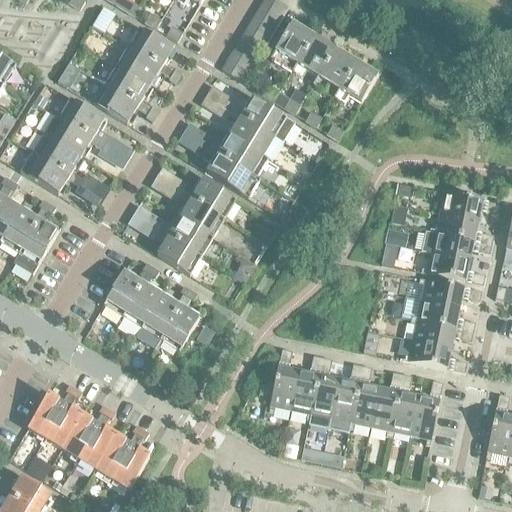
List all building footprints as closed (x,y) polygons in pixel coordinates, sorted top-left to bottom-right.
[(79,13),(85,4),(78,0),(71,0),(68,6),(79,13)] [(199,8),(204,0),(173,0),(172,2),(183,9),(187,1),(199,8)] [(272,0),(265,0),(261,7),(282,19),(288,9),(272,0)] [(123,12),(134,19),(139,10),(128,3),(123,12)] [(261,7),(255,16),(276,28),(282,19),(261,7)] [(144,25),(155,32),(160,23),(149,16),(144,25)] [(255,16),(250,25),(270,38),(276,29),(255,16)] [(270,38),(250,25),(244,35),(264,47),(270,38)] [(260,56),(290,75),(313,39),(310,37),(312,35),(301,28),(299,30),(293,26),(292,25),(289,31),(279,25),(260,56)] [(161,71),(163,67),(173,51),(138,30),(127,50),(161,71)] [(171,30),(166,38),(176,45),(182,36),(171,30)] [(264,47),(244,35),(238,44),(259,56),(264,47)] [(313,38),(313,39),(290,75),(301,81),(306,73),(317,80),(334,52),(332,50),(333,48),(322,41),(320,43),(314,39),(313,38)] [(238,44),(233,53),(253,66),(259,56),(238,44)] [(169,81),(174,73),(163,67),(161,71),(127,50),(115,68),(150,89),(159,74),(169,81)] [(327,86),(338,93),(355,65),(353,63),(354,61),(343,54),(342,56),(335,52),(334,51),(334,52),(317,80),(312,88),(322,94),(327,86)] [(233,53),(227,63),(248,75),(253,66),(233,53)] [(0,85),(3,87),(15,68),(0,58),(0,85)] [(248,75),(227,63),(221,73),(241,85),(248,75)] [(355,64),(355,65),(338,93),(333,101),(343,107),(348,99),(360,106),(377,78),(376,77),(374,76),(375,74),(364,67),(363,69),(356,65),(355,64)] [(150,89),(115,68),(104,87),(138,108),(140,104),(150,89)] [(182,75),(180,73),(176,71),(174,73),(169,81),(168,84),(174,88),(182,75)] [(92,107),(126,127),(136,112),(146,118),(151,111),(140,104),(138,108),(104,87),(92,107)] [(267,89),(262,98),(273,105),(279,96),(267,89)] [(115,142),(98,132),(104,122),(70,101),(57,121),(62,124),(63,124),(92,141),(94,138),(105,144),(100,152),(99,154),(105,158),(113,146),(115,142)] [(239,124),(241,120),(274,140),(273,140),(282,146),(294,126),(253,101),(244,116),(233,110),(228,117),(239,124)] [(289,102),(283,111),(294,118),(300,109),(289,102)] [(228,103),(224,109),(220,116),(227,120),(228,117),(233,110),(235,107),(228,103)] [(159,112),(157,111),(153,108),(151,111),(146,118),(145,121),(151,125),(159,112)] [(310,115),(305,124),(316,131),(321,122),(310,115)] [(262,159),(273,140),(274,140),(241,120),(239,124),(230,139),(262,159)] [(63,124),(62,124),(51,142),(81,160),(90,145),(100,152),(105,144),(94,138),(92,141),(63,124)] [(326,137),(337,144),(343,135),(332,128),(326,137)] [(43,138),(32,157),(69,179),(71,175),(81,160),(51,142),(43,138)] [(267,162),(262,159),(230,139),(221,154),(217,151),(218,149),(212,144),(205,155),(216,161),(218,158),(256,181),(267,162)] [(205,141),(201,147),(197,153),(204,157),(205,155),(212,144),(205,141)] [(20,176),(57,198),(67,183),(77,189),(82,182),(71,175),(69,179),(32,157),(20,176)] [(218,158),(216,161),(206,177),(248,202),(260,184),(256,181),(218,158)] [(84,179),(82,182),(77,189),(76,192),(82,196),(90,184),(84,179)] [(1,187),(3,188),(11,193),(13,195),(17,188),(4,180),(1,187)] [(178,199),(189,206),(191,202),(224,222),(235,203),(203,183),(193,198),(183,192),(178,199)] [(178,185),(174,192),(170,198),(176,202),(178,199),(183,192),(184,189),(178,185)] [(0,201),(0,244),(19,213),(4,204),(11,193),(3,188),(0,193),(0,200),(0,201)] [(442,200),(439,216),(477,224),(481,204),(437,194),(436,199),(442,200)] [(180,221),(212,241),(224,222),(191,202),(189,206),(180,221)] [(38,209),(41,211),(48,216),(51,217),(55,211),(42,203),(38,209)] [(485,215),(497,218),(500,208),(487,205),(485,215)] [(394,208),(391,225),(402,227),(406,211),(394,208)] [(32,278),(37,268),(57,236),(42,226),(48,216),(41,211),(34,222),(38,224),(18,257),(12,266),(32,278)] [(0,244),(0,245),(18,257),(38,224),(34,222),(19,213),(0,244)] [(429,231),(428,235),(472,244),(477,224),(439,216),(435,233),(429,231)] [(201,259),(212,241),(180,221),(170,236),(160,229),(155,237),(166,243),(168,240),(201,259)] [(155,223),(151,229),(147,236),(153,240),(155,237),(160,229),(161,227),(155,223)] [(387,232),(384,245),(385,245),(402,249),(405,236),(388,232),(387,232)] [(424,234),(420,254),(430,256),(468,264),(472,244),(428,235),(424,234)] [(480,236),(478,246),(491,248),(493,239),(480,236)] [(166,243),(156,259),(189,279),(201,259),(168,240),(166,243)] [(476,255),(489,258),(491,248),(478,246),(476,255)] [(421,271),(420,276),(464,285),(468,264),(430,256),(427,273),(421,271)] [(142,273),(144,274),(152,279),(155,281),(159,274),(146,266),(142,273)] [(144,274),(138,285),(142,287),(122,320),(140,331),(160,299),(145,290),(152,279),(144,274)] [(138,285),(123,276),(103,308),(122,320),(142,287),(138,285)] [(482,289),(485,279),(472,276),(470,286),(482,289)] [(424,288),(420,304),(458,312),(462,291),(419,282),(418,286),(424,288)] [(183,289),(182,291),(179,296),(182,297),(190,302),(192,304),(196,297),(183,289)] [(506,291),(497,290),(494,302),(503,304),(506,291)] [(481,295),(468,292),(466,303),(479,306),(481,295)] [(182,297),(175,308),(179,310),(159,343),(179,355),(198,322),(183,313),(190,302),(182,297)] [(160,299),(140,331),(159,343),(179,310),(175,308),(160,299)] [(410,323),(454,332),(458,312),(420,304),(417,320),(411,319),(410,323)] [(415,327),(412,344),(450,352),(454,332),(410,323),(409,326),(415,327)] [(462,323),(460,333),(473,336),(475,326),(462,323)] [(458,343),(471,345),(473,336),(460,333),(458,343)] [(402,359),(401,363),(445,373),(450,352),(412,344),(408,360),(402,359)] [(292,355),(281,352),(278,365),(289,367),(292,355)] [(322,361),(312,359),(310,372),(319,374),(322,361)] [(331,363),(322,361),(319,374),(329,376),(331,363)] [(464,377),(466,366),(453,363),(451,374),(464,377)] [(362,369),(352,367),(349,380),(359,382),(362,369)] [(371,371),(362,369),(359,382),(369,384),(371,371)] [(298,375),(277,371),(268,415),(273,416),(274,410),(290,413),(298,375)] [(305,423),(309,424),(318,380),(298,375),(290,413),(306,417),(305,423)] [(399,391),(402,378),(392,376),(389,389),(399,391)] [(393,435),(410,439),(418,401),(407,399),(411,380),(402,378),(399,391),(397,396),(388,440),(392,441),(393,435)] [(314,418),(330,422),(338,384),(318,380),(309,424),(312,424),(314,418)] [(345,431),(348,432),(358,388),(338,384),(330,422),(346,425),(345,431)] [(442,386),(432,384),(429,397),(440,399),(442,386)] [(61,407),(47,398),(27,432),(44,442),(75,392),(68,388),(65,394),(67,396),(61,407)] [(353,427),(370,430),(378,392),(358,388),(348,432),(352,433),(353,427)] [(61,452),(81,419),(68,411),(75,401),(77,402),(81,396),(75,392),(44,442),(61,452)] [(385,440),(388,440),(397,396),(378,392),(370,430),(386,434),(385,440)] [(509,400),(498,398),(495,411),(506,413),(509,400)] [(429,449),(438,405),(418,401),(410,439),(426,442),(424,448),(429,449)] [(81,419),(61,452),(78,463),(108,412),(102,408),(98,415),(101,416),(94,427),(81,419)] [(94,473),(115,440),(102,432),(108,421),(111,423),(115,416),(108,412),(78,463),(94,473)] [(511,420),(494,417),(485,461),(490,462),(491,456),(507,459),(511,435),(511,420)] [(111,483),(142,433),(135,429),(131,435),(134,437),(127,447),(115,440),(94,473),(111,483)] [(142,433),(111,483),(128,494),(149,460),(135,452),(142,441),(144,443),(148,437),(142,433)] [(293,459),(299,436),(287,433),(282,456),(293,459)] [(0,458),(2,460),(10,449),(0,442),(0,458)] [(0,493),(30,511),(41,511),(50,498),(21,480),(12,495),(1,489),(3,486),(0,484),(0,493)] [(30,511),(0,493),(0,498),(7,503),(0,511),(30,511)]
